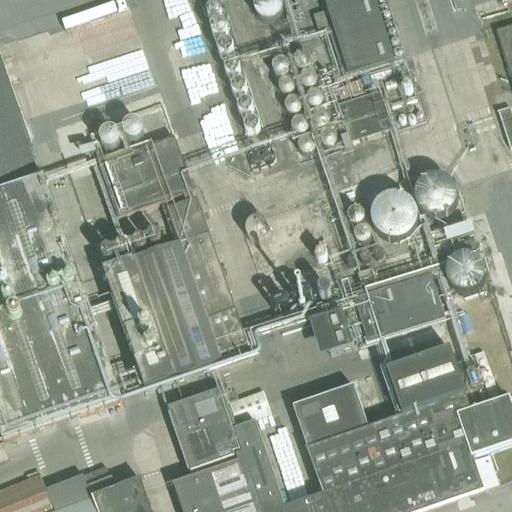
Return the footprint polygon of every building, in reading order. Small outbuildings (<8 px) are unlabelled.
[(283,11),(283,9),(283,7),(282,5),(281,3),(279,1),(277,0),(260,0),(259,1),(258,3),(257,5),(256,7),(255,9),(255,11),(255,14),(256,16),(257,18),(258,20),(259,21),(261,23),(263,24),(265,25),(267,25),(269,25),(271,25),(274,25),(276,24),(278,23),(279,21),(281,20),(282,18),(283,16),(283,14),(283,11)] [(323,0),(349,80),(395,65),(374,0),(323,0)] [(511,29),(497,34),(511,82),(511,114),(511,111),(497,115),(510,153),(511,152),(511,29)] [(0,430),(5,445),(6,445),(122,405),(45,184),(0,53),(0,430)] [(391,134),(380,96),(339,109),(350,147),(391,134)] [(117,223),(194,196),(175,142),(99,169),(117,223)] [(458,203),(459,201),(458,198),(458,196),(457,193),(456,191),(455,188),(453,186),(451,185),(449,183),(447,182),(445,180),(442,180),(439,179),(437,179),(434,179),(432,180),(429,180),(427,182),(424,183),(422,185),(420,186),(419,188),(417,191),(416,193),(416,196),(415,198),(415,201),(415,203),(416,206),(416,209),(418,211),(419,213),(421,215),(422,217),(424,219),(427,220),(429,221),(432,222),(434,222),(437,222),(439,222),(442,222),(444,221),(447,220),(449,219),(451,217),(453,215),(455,213),(456,211),(457,209),(458,206),(458,203)] [(418,225),(418,223),(418,220),(418,217),(417,215),(416,212),(415,210),(413,208),(411,206),(409,204),(407,202),(404,201),(402,200),(399,200),(396,199),(393,199),(391,200),(388,200),(386,201),(383,202),(381,204),(379,206),(377,208),(375,210),(374,212),(373,215),(372,217),(372,220),(371,223),(371,225),(372,228),(373,231),(374,233),(375,235),(376,238),(378,240),(380,241),(382,243),(385,244),(387,245),(390,246),(392,246),(395,247),(398,246),(400,246),(403,245),(405,244),(407,243),(410,241),(412,240),(413,238),(415,235),(416,233),(417,231),(418,228),(418,225)] [(179,249),(104,274),(146,397),(252,359),(197,204),(167,214),(179,249)] [(437,242),(465,236),(462,224),(435,231),(437,242)] [(446,275),(446,278),(446,280),(447,283),(447,285),(448,287),(450,289),(451,291),(453,293),(455,294),(457,296),(460,296),(462,297),(464,297),(467,297),(469,297),(472,297),(474,296),(476,294),(478,293),(480,291),(482,289),(483,287),(484,285),(485,283),(485,280),(485,278),(485,275),(485,273),(484,271),(483,268),(482,266),(480,264),(478,263),(476,261),(474,260),(472,259),(469,258),(467,258),(464,258),(462,258),(460,259),(457,260),(455,261),(453,263),(451,264),(450,266),(448,268),(447,271),(447,273),(446,275)] [(370,348),(446,323),(431,280),(355,304),(370,348)] [(354,351),(344,318),(312,328),(322,361),(354,351)] [(360,391),(295,415),(324,498),(285,511),(255,427),(235,435),(223,401),(174,418),(196,481),(174,489),(181,511),(432,511),(484,494),(500,489),(500,488),(484,493),(473,462),(511,448),(511,408),(510,403),(471,416),(449,354),(388,376),(402,420),(375,430),(360,391)] [(264,395),(229,407),(237,429),(272,417),(264,395)] [(0,459),(10,457),(6,445),(5,445),(0,430),(0,459)] [(0,511),(151,511),(142,482),(117,492),(112,480),(88,489),(84,479),(46,493),(40,477),(0,493),(0,511)]
